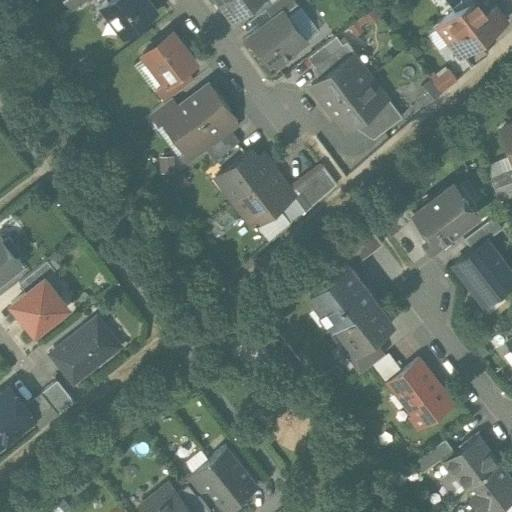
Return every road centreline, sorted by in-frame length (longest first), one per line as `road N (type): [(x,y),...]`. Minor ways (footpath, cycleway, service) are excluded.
road 1 (residential): [(511,431),(433,327),(417,282)]
road 2 (residential): [(183,0),(252,90),(292,117)]
